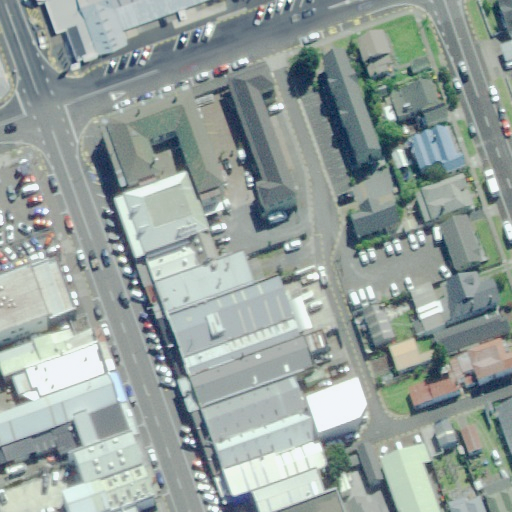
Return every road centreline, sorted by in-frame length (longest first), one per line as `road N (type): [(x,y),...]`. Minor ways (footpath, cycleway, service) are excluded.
road 1 (secondary): [(193,511),(46,109)]
road 2 (residential): [(46,109),(352,0)]
road 3 (residential): [(511,191),(443,0)]
